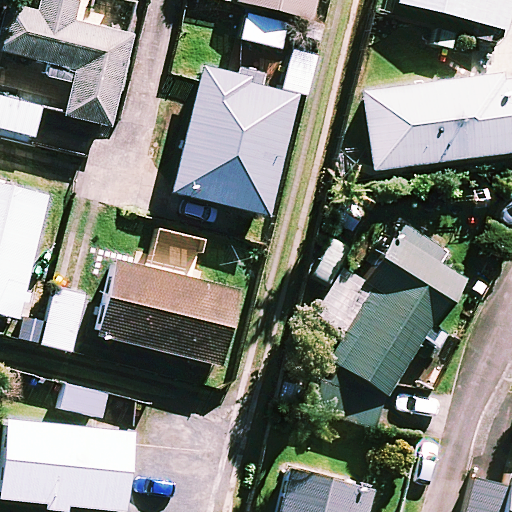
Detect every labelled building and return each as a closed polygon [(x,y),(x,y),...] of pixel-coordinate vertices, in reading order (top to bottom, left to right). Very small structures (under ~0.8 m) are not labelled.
[(38,117),(60,123),(105,134),(127,45),(67,29),(71,10),(31,0),(5,0),(5,1),(0,21),(0,139),(31,147),(38,117)] [(237,0),(235,10),(245,12),(236,45),(275,55),(284,21),(308,26),(313,0),(237,0)] [(395,0),(393,11),(503,37),(511,0),(395,0)] [(293,101),(198,77),(166,202),(261,226),(293,101)] [(511,161),(511,82),(359,95),(366,174),(511,161)] [(41,205),(0,195),(0,324),(13,327),(41,205)] [(446,242),(402,220),(309,409),(366,437),(413,342),(426,348),(458,284),(432,271),(446,242)] [(233,297),(112,267),(93,343),(214,374),(233,297)] [(67,357),(78,303),(49,297),(38,351),(67,357)] [(103,398),(61,389),(56,414),(97,423),(103,398)] [(4,428),(0,464),(0,505),(40,510),(39,511),(120,511),(128,440),(4,428)] [(511,511),(511,482),(472,473),(462,511),(511,511)] [(365,511),(369,499),(286,478),(277,511),(365,511)]
